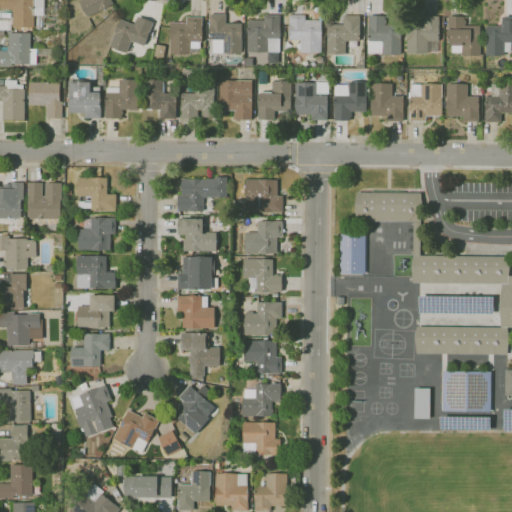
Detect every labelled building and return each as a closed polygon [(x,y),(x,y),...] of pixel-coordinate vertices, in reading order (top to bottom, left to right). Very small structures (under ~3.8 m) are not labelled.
[(12,31),(0,30),(0,19),(11,20),(11,18),(13,18),(13,9),(0,9),(0,0),(44,0),(44,16),(35,15),(35,28),(13,27),(14,25),(12,25),(12,31)] [(88,18),(80,1),(81,0),(112,0),(114,4),(88,18)] [(242,54),(224,53),(213,53),(213,40),(210,40),(210,15),(226,15),(226,23),(242,24),(241,38),(243,38),(242,54)] [(275,65),(270,65),(271,62),(269,62),(269,52),(248,52),(249,20),(264,20),(265,15),(281,15),(280,62),(275,62),(275,65)] [(321,52),(301,52),(301,40),(289,40),(289,15),(305,15),(305,20),(322,20),(321,52)] [(127,54),(109,47),(121,19),(135,25),(136,24),(135,24),(137,19),(138,19),(138,18),(135,17),(136,16),(154,23),(144,47),(132,41),(127,54)] [(346,54),(328,54),(328,25),(344,25),(344,16),(360,16),(360,35),(362,35),(362,38),(360,38),(360,41),(346,41),(346,54)] [(401,55),(382,54),(382,53),(368,53),(368,40),(368,34),(368,30),(368,16),(401,16),(401,55)] [(427,54),(407,53),(407,21),(423,21),(423,16),(439,17),(439,41),(428,41),(427,54)] [(504,56),(486,56),(487,42),(486,42),(486,26),(503,26),(503,16),(511,16),(511,43),(511,52),(504,52),(504,56)] [(191,55),(170,55),(170,22),(186,23),(186,17),(203,18),(203,41),(200,41),(200,53),(191,53),(191,55)] [(481,55),(462,55),(462,52),(452,52),(452,46),(450,46),(450,43),(448,43),(448,30),(449,30),(449,17),(466,17),(466,18),(464,18),(464,20),(466,20),(466,25),(465,25),(465,26),(481,26),(481,55)] [(12,66),(0,66),(0,45),(1,46),(0,51),(9,51),(9,33),(31,33),(31,49),(38,49),(38,48),(52,48),(52,57),(37,56),(37,65),(12,64),(12,66)] [(163,59),(154,57),(157,44),(166,46),(163,59)] [(165,76),(154,77),(154,69),(165,69),(165,76)] [(25,120),(3,120),(3,101),(0,101),(0,86),(6,86),(6,80),(17,80),(17,85),(24,85),(24,89),(25,89),(25,120)] [(84,118),(84,112),(69,112),(70,80),(91,81),(91,87),(101,87),(101,118),(84,118)] [(124,119),(105,118),(106,92),(119,92),(119,80),(139,80),(138,110),(122,109),(122,111),(124,111),(124,119)] [(252,119),(235,119),(235,110),(220,110),(220,82),(236,82),(236,80),(252,80),(252,119)] [(177,119),(161,119),(161,109),(153,109),(153,111),(148,110),(148,109),(144,108),(144,81),(163,81),(163,82),(164,82),(164,93),(177,93),(177,119)] [(275,120),(259,119),(259,107),(258,107),(258,94),(260,94),(260,92),(273,92),(273,81),(291,81),(291,111),(275,111),(275,120)] [(63,119),(48,119),(48,106),(42,105),(29,105),(30,82),(60,83),(60,101),(63,102),(63,119)] [(327,120),(312,120),(312,116),(296,115),(296,83),(315,83),(315,82),(329,82),(329,94),(316,94),(316,95),(328,95),(327,120)] [(353,120),(335,120),(335,96),(334,96),(334,85),(348,85),(348,83),(367,83),(367,96),(366,96),(366,111),(351,111),(351,113),(352,113),(352,117),(350,117),(350,119),(353,119),(353,120)] [(501,122),(485,122),(486,97),(492,97),(492,83),(511,83),(511,113),(501,113),(501,122)] [(404,121),(387,121),(387,116),(371,116),(371,107),(368,107),(368,103),(371,103),(371,84),(392,84),(392,95),(403,96),(403,111),(404,111),(404,121)] [(426,121),(410,121),(410,84),(442,84),(442,116),(426,116),(426,121)] [(479,122),(463,122),(463,116),(447,116),(447,99),(445,99),(445,84),(468,85),(468,97),(479,97),(479,122)] [(199,119),(182,119),(182,93),(195,93),(195,86),(215,86),(215,95),(214,95),(214,108),(215,108),(214,118),(203,117),(204,110),(199,110),(199,119)] [(91,209),(91,208),(79,208),(79,196),(78,196),(78,177),(108,178),(108,181),(108,187),(107,194),(116,195),(116,210),(91,209)] [(204,211),(179,211),(179,192),(181,192),(181,195),(182,195),(182,179),(215,179),(215,177),(227,177),(227,197),(204,197),(204,211)] [(283,213),(246,213),(246,180),(278,180),(278,196),(283,196),(283,213)] [(21,218),(0,218),(0,196),(9,196),(9,182),(24,182),(24,199),(21,199),(21,218)] [(61,219),(30,219),(30,216),(28,216),(28,182),(43,183),(43,195),(46,195),(46,182),(60,182),(60,183),(62,183),(62,185),(62,200),(61,200),(61,219)] [(511,328),(508,328),(509,340),(507,354),(438,354),(417,354),(416,340),(417,327),(502,327),(500,309),(502,283),(417,283),(413,283),(413,277),(412,267),(413,256),(413,255),(413,222),(366,222),(357,221),(355,205),(357,193),(389,193),(421,193),(422,205),(421,222),(420,256),(508,257),(510,268),(509,276),(511,276),(511,328)] [(111,249),(79,250),(79,229),(84,229),(84,219),(92,219),(92,218),(116,218),(116,234),(111,234),(111,249)] [(217,251),(184,251),(184,239),(186,239),(186,235),(178,235),(178,218),(204,218),(204,232),(217,232),(217,251)] [(245,254),(244,233),(258,232),(258,221),(282,221),(283,237),(277,238),(277,253),(245,254)] [(341,231),(366,231),(366,273),(361,273),(341,273),(341,231)] [(7,270),(7,250),(0,250),(0,236),(10,236),(10,238),(28,238),(28,240),(37,240),(37,257),(29,257),(29,269),(7,270)] [(90,288),(77,288),(77,256),(107,256),(107,272),(108,272),(108,271),(116,271),(116,288),(90,288)] [(189,289),(178,289),(178,273),(183,273),(183,257),(213,257),(213,258),(215,258),(215,278),(213,278),(213,289),(189,289)] [(278,297),(273,297),(273,292),(257,292),(257,289),(250,289),(250,278),(244,278),(244,259),(259,259),(259,260),(273,260),(273,262),(274,262),(274,268),(273,268),(273,276),(274,276),(274,274),(279,274),(279,276),(280,276),(280,273),(282,273),(282,292),(275,292),(275,294),(278,294),(278,297)] [(25,309),(0,309),(0,287),(12,287),(12,274),(27,274),(27,290),(24,290),(25,309)] [(110,327),(79,327),(79,306),(91,306),(91,295),(115,295),(115,311),(110,311),(110,327)] [(215,328),(183,328),(183,312),(178,312),(178,296),(208,296),(208,307),(215,307),(215,328)] [(419,296),(419,313),(493,313),(493,296),(419,296)] [(277,334),(245,334),(245,313),(247,313),(247,311),(253,311),(253,313),(257,313),(257,302),(282,302),(282,319),(277,318),(277,334)] [(8,346),(8,333),(7,333),(7,327),(0,327),(0,312),(15,312),(15,314),(28,314),(28,313),(40,313),(41,329),(30,329),(30,345),(8,346)] [(190,364),(189,362),(189,358),(191,356),(191,351),(185,351),(185,350),(183,350),(183,352),(182,352),(182,333),(207,333),(207,347),(220,347),(220,367),(205,366),(205,376),(203,376),(203,380),(191,379),(191,376),(190,376),(190,364)] [(101,367),(72,366),(72,347),(85,348),(85,340),(84,340),(84,334),(110,334),(110,350),(101,350),(101,367)] [(281,373),(257,373),(257,362),(244,362),(244,340),(277,341),(277,357),(282,357),(281,373)] [(13,385),(12,372),(0,372),(0,350),(34,350),(34,352),(41,352),(41,362),(35,362),(35,364),(33,364),(33,371),(27,371),(27,385),(13,385)] [(442,371),(442,411),(490,411),(490,371),(442,371)] [(272,416),(243,416),(243,397),(245,397),(245,389),(256,389),(256,384),(281,384),(281,400),(278,400),(278,402),(272,402),(272,409),(273,409),(273,413),(272,413),(272,416)] [(86,437),(83,428),(82,429),(79,423),(77,417),(79,416),(72,398),(106,385),(112,399),(107,401),(113,416),(110,417),(113,426),(86,437)] [(196,434),(172,413),(183,401),(179,397),(190,385),(198,392),(203,386),(211,392),(205,399),(215,408),(207,416),(210,418),(196,434)] [(10,422),(9,406),(0,406),(0,388),(12,388),(12,390),(31,390),(32,421),(10,422)] [(414,388),(414,418),(429,418),(429,388),(414,388)] [(240,408),(233,408),(233,407),(229,407),(230,400),(233,400),(233,398),(240,398),(240,400),(241,400),(241,401),(240,401),(240,406),(240,408)] [(511,409),(503,409),(503,430),(511,430),(511,409)] [(142,453),(133,448),(114,438),(129,410),(143,417),(145,413),(160,420),(155,429),(142,453)] [(440,416),(440,429),(490,430),(490,417),(440,416)] [(281,455),(256,455),(256,449),(243,450),(243,442),(244,442),(244,423),(275,423),(276,439),(281,439),(281,455)] [(0,460),(0,438),(14,438),(14,426),(28,425),(28,442),(27,442),(28,460),(0,460)] [(181,448),(173,430),(158,436),(166,454),(181,448)] [(185,442),(179,437),(184,432),(189,437),(185,442)] [(127,475),(117,475),(117,462),(127,462),(127,475)] [(0,498),(0,483),(12,483),(11,464),(32,464),(33,496),(14,496),(14,498),(0,498)] [(271,511),(256,511),(256,486),(257,486),(256,477),(261,471),(264,474),(260,478),(261,486),(267,486),(267,473),(288,474),(287,506),(271,506),(271,511)] [(178,510),(178,485),(192,485),(192,472),(211,472),(211,486),(210,486),(210,501),(194,501),(194,510),(178,510)] [(249,511),(233,511),(233,505),(217,505),(217,473),(237,473),(237,474),(248,474),(248,486),(249,486),(249,511)] [(172,498),(125,497),(125,476),(172,477),(172,498)] [(73,511),(72,511),(94,483),(104,491),(102,494),(121,509),(118,511),(73,511)] [(14,511),(14,503),(35,502),(35,511),(14,511)]
